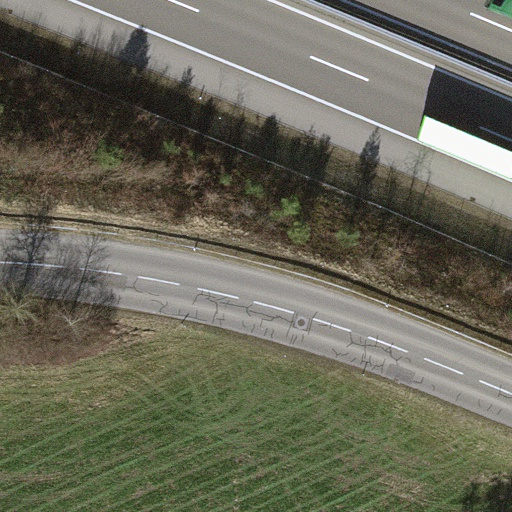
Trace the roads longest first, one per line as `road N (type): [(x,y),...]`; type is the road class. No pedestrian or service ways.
road 1 (tertiary): [(511,398),(231,303),(0,265)]
road 2 (motorway): [(172,0),(511,141)]
